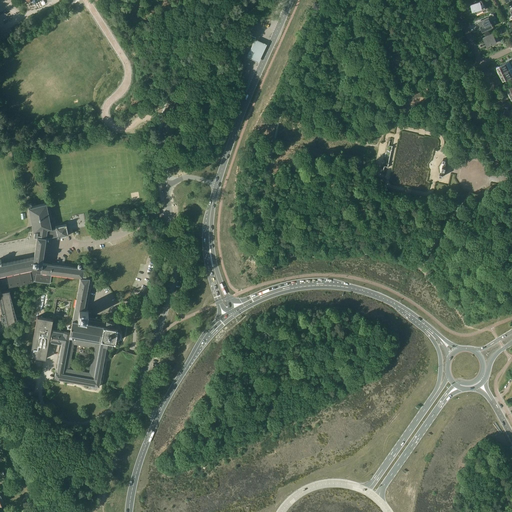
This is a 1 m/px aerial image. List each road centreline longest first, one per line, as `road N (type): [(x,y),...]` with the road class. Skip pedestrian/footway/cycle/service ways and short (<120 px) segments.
road 1 (unclassified): [(165,195),(174,283),(133,405),(158,414)]
road 2 (primary): [(218,183),(291,0)]
road 3 (unclassified): [(511,207),(462,93),(462,79),(481,63)]
road 4 (primary): [(379,500),(457,386)]
